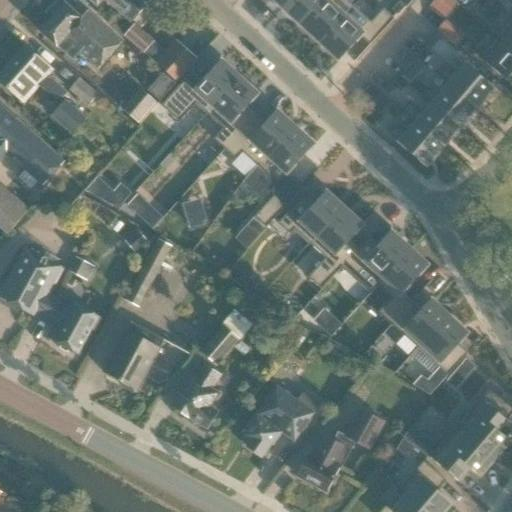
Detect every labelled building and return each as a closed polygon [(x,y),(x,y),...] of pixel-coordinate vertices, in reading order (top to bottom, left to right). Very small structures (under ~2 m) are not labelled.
[(92,0),(97,4),(100,0),(106,0),(131,22),(150,0),(92,0)] [(289,0),(283,8),(301,25),(324,0),(289,0)] [(324,0),(301,25),(319,43),(348,12),(353,6),(347,0),(324,0)] [(447,17),(458,4),(453,0),(435,0),(432,4),(447,17)] [(400,1),(391,10),(397,15),(405,7),(400,1)] [(64,2),(39,30),(64,53),(72,59),(80,51),(98,67),(121,41),(90,13),(84,20),(64,2)] [(348,12),(319,43),(339,61),(345,54),(361,37),(369,45),(394,19),(383,9),(371,22),(353,6),(348,12)] [(134,24),(124,36),(177,82),(197,58),(175,40),(166,51),(134,24)] [(511,24),(499,39),(511,50),(511,24)] [(511,50),(499,39),(481,60),(511,86),(511,50)] [(26,46),(11,62),(38,87),(39,85),(57,102),(66,92),(47,75),(52,70),(26,46)] [(425,49),(417,58),(423,64),(431,55),(425,49)] [(185,80),(161,106),(179,122),(195,104),(206,114),(212,108),(239,78),(220,61),(195,89),(185,80)] [(11,62),(0,74),(0,81),(23,103),(38,87),(11,62)] [(445,68),(437,76),(445,82),(475,108),(493,88),(462,62),(452,74),(445,68)] [(162,72),(147,90),(160,100),(175,83),(162,72)] [(408,84),(399,76),(394,82),(403,90),(408,84)] [(78,78),(69,89),(87,104),(96,94),(78,78)] [(212,108),(206,114),(223,129),(213,140),(225,150),(257,113),(249,105),(258,95),(239,78),(212,108)] [(417,81),(412,87),(428,101),(459,127),(475,108),(445,82),(436,93),(428,87),(426,89),(417,81)] [(157,104),(140,89),(122,110),(139,125),(157,104)] [(52,113),(50,115),(71,133),(84,118),(78,113),(64,100),(52,113)] [(408,103),(401,111),(412,121),(412,120),(443,147),(459,127),(428,101),(419,112),(408,103)] [(0,160),(7,153),(25,170),(18,177),(31,188),(37,181),(38,181),(43,186),(64,163),(8,113),(0,105),(0,160)] [(257,113),(225,150),(236,160),(242,153),(257,166),(266,157),(292,127),(276,112),(267,121),(257,113)] [(368,113),(363,119),(372,127),(377,121),(368,113)] [(395,125),(388,135),(425,167),(443,147),(412,120),(412,121),(403,131),(395,125)] [(266,157),(257,166),(278,185),(286,176),(313,146),(292,127),(266,157)] [(97,178),(85,192),(97,198),(107,187),(97,178)] [(0,227),(8,234),(29,210),(0,184),(0,227)] [(307,192),(278,224),(290,235),(294,230),(311,245),(317,239),(343,209),(325,192),(317,201),(307,192)] [(274,195),(254,217),(257,219),(266,228),(286,206),(274,195)] [(153,209),(143,220),(153,229),(163,217),(153,209)] [(326,258),(308,278),(321,290),(341,267),(357,250),(348,242),(362,227),(343,209),(317,239),(311,245),(326,258)] [(205,216),(187,221),(189,229),(207,224),(205,216)] [(257,219),(248,229),(257,238),(266,228),(257,219)] [(138,230),(124,241),(136,253),(148,242),(138,230)] [(357,250),(341,267),(369,293),(380,281),(409,250),(390,233),(378,246),(369,238),(357,250)] [(157,239),(125,300),(139,308),(171,247),(157,239)] [(2,284),(0,287),(0,302),(10,308),(12,305),(37,319),(51,295),(64,270),(26,249),(5,286),(2,284)] [(380,281),(369,293),(370,294),(377,286),(391,298),(378,313),(391,325),(411,303),(402,294),(427,267),(409,250),(380,281)] [(76,257),(68,271),(86,281),(94,267),(76,257)] [(51,295),(37,319),(54,328),(48,339),(77,355),(91,330),(95,332),(102,319),(69,301),(67,304),(51,295)] [(411,303),(391,325),(402,335),(403,335),(419,350),(422,347),(448,318),(430,301),(420,311),(411,303)] [(230,317),(200,353),(217,367),(247,331),(248,329),(252,324),(240,314),(239,314),(235,310),(230,317)] [(334,318),(323,330),(331,338),(342,326),(334,318)] [(448,318),(419,350),(447,376),(468,353),(458,345),(465,337),(467,335),(448,318)] [(119,350),(106,374),(137,390),(160,349),(159,349),(164,340),(131,323),(127,331),(125,330),(116,348),(119,350)] [(464,361),(459,367),(465,372),(470,366),(464,361)] [(191,378),(172,408),(206,430),(208,428),(210,429),(218,417),(215,415),(217,412),(209,407),(217,394),(210,390),(219,376),(203,365),(194,380),(191,378)] [(248,427),(242,436),(249,440),(245,445),(260,456),(269,442),(271,443),(279,432),(292,441),(313,411),(317,405),(301,395),(297,401),(277,387),(258,415),(255,413),(246,426),(248,427)] [(511,407),(490,389),(457,427),(459,430),(494,458),(508,441),(497,431),(508,419),(511,413),(511,407)] [(307,453),(296,474),(326,489),(340,463),(334,460),(342,443),(348,446),(352,438),(369,447),(384,419),(363,408),(348,435),(340,431),(335,439),(328,435),(316,458),(307,453)] [(411,427),(403,437),(430,459),(431,458),(435,453),(428,448),(431,444),(411,427)] [(435,453),(431,458),(434,461),(456,480),(468,467),(479,476),(494,458),(459,430),(457,427),(435,453)] [(403,440),(396,450),(407,457),(413,447),(403,440)] [(423,461),(399,489),(407,496),(425,511),(443,511),(451,503),(437,491),(446,481),(423,461)] [(386,505),(380,511),(425,511),(407,496),(394,511),(386,505)]
